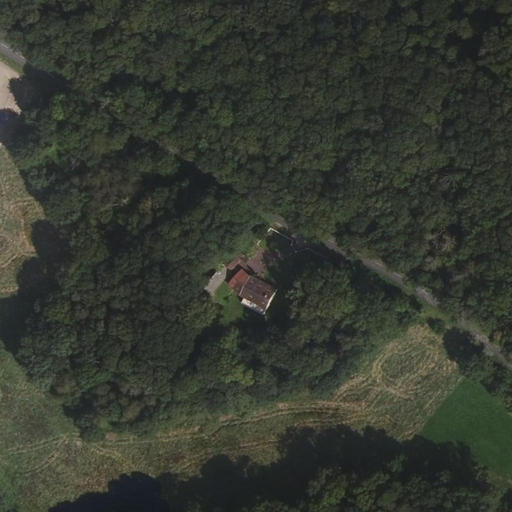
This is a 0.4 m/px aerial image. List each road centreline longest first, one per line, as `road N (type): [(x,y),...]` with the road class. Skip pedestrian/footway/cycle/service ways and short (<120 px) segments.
road 1 (secondary): [(511,361),(440,302),(206,173),(0,43)]
road 2 (track): [(511,94),(423,68),(361,18),(355,0)]
